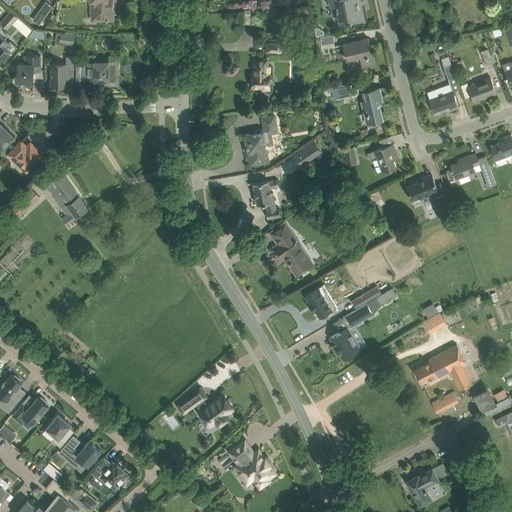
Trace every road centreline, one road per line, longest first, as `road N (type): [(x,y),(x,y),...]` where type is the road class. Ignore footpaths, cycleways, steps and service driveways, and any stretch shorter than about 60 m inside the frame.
road 1 (tertiary): [(332,486),(267,348),(206,252),(189,207),(183,106)]
road 2 (residential): [(0,341),(157,475),(116,511)]
road 3 (residential): [(511,110),(435,139),(417,131),(384,0)]
road 4 (tertiary): [(0,95),(21,107),(183,106)]
